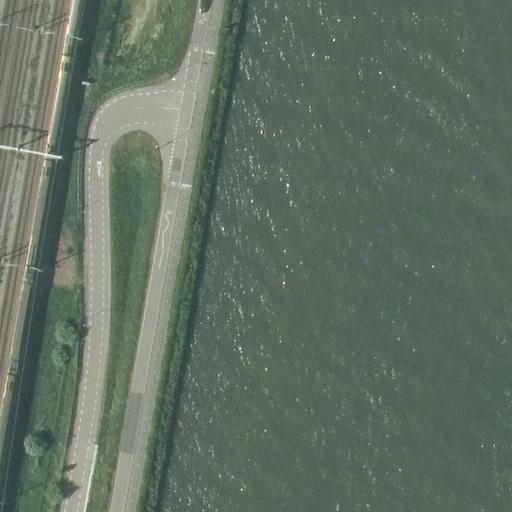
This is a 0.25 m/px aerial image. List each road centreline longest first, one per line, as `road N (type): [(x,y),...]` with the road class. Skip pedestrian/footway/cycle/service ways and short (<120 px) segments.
road 1 (tertiary): [(70,511),(96,340),(97,144),(111,118),(128,109),(186,110)]
road 2 (tertiary): [(115,511),(186,110)]
